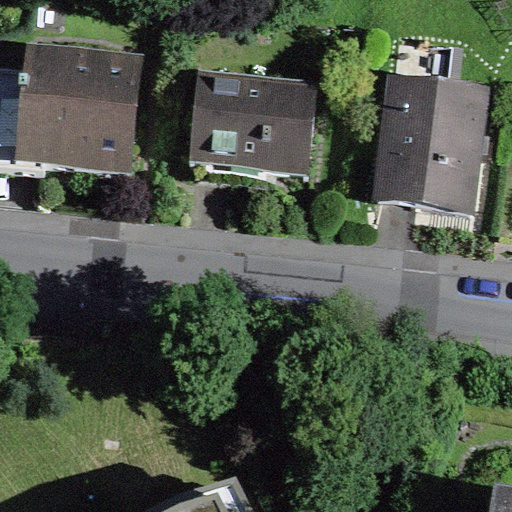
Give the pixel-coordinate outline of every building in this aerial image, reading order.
[(453,50),(400,44),(378,206),(401,208),(469,217),(484,96),(448,91),(453,50)] [(129,180),(139,70),(29,59),(26,93),(20,93),(19,101),(0,99),(0,176),(44,181),(45,171),(55,172),(129,180)] [(308,181),(317,87),(199,76),(190,162),(194,162),(214,172),(226,173),(255,176),(263,174),(304,178),(304,180),(308,181)] [(245,511),(244,508),(236,511),(208,511),(203,503),(183,511),(245,511)] [(511,511),(511,505),(496,503),(494,511),(511,511)]
